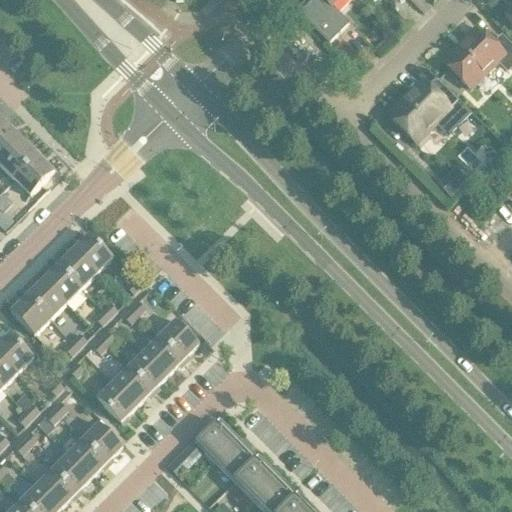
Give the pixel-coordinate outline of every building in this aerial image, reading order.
[(333,9),(341,0),(316,0),(299,17),(330,47),(350,27),(333,9)] [(511,14),(505,21),(511,27),(511,0),(508,0),(503,6),(511,14)] [(470,94),(499,65),(507,74),(511,69),(511,51),(502,41),(494,49),(477,32),(442,66),(470,94)] [(403,105),(388,120),(416,148),(444,120),(456,132),(470,118),(458,106),(458,105),(437,84),(429,92),(423,86),(412,96),(412,95),(411,96),(412,97),(404,104),(403,104),(403,105)] [(0,168),(0,169),(23,145),(8,130),(0,137),(0,168)] [(16,184),(39,161),(23,145),(0,169),(16,184)] [(39,161),(16,184),(31,200),(55,176),(39,161)] [(448,200),(463,185),(467,182),(454,169),(436,188),(448,200)] [(5,216),(0,221),(0,228),(5,233),(14,224),(5,216)] [(90,240),(74,255),(97,279),(113,263),(90,240)] [(74,255),(58,271),(81,295),(97,279),(74,255)] [(58,271),(43,286),(67,310),(81,295),(58,271)] [(133,285),(126,292),(134,300),(141,292),(133,285)] [(43,286),(27,302),(51,325),(67,310),(43,286)] [(27,302),(12,318),(35,341),(51,325),(27,302)] [(138,306),(131,314),(139,322),(146,314),(138,306)] [(110,308),(102,316),(110,324),(118,316),(110,308)] [(131,314),(123,321),(131,329),(139,322),(131,314)] [(102,316),(94,323),(103,331),(110,324),(102,316)] [(176,327),(160,343),(183,366),(199,350),(176,327)] [(108,337),(100,344),(108,353),(116,345),(108,337)] [(79,339),(72,346),(79,354),(87,346),(79,339)] [(11,340),(0,350),(0,361),(18,379),(34,363),(11,340)] [(160,343),(144,358),(168,381),(183,366),(160,343)] [(100,344),(93,352),(101,360),(108,353),(100,344)] [(72,346),(64,354),(72,362),(79,354),(72,346)] [(144,358),(129,373),(152,397),(168,381),(144,358)] [(0,361),(0,391),(3,395),(18,379),(0,361)] [(76,368),(68,376),(77,384),(85,375),(76,368)] [(129,373),(114,388),(137,412),(152,397),(129,373)] [(56,384),(48,392),(56,401),(64,393),(56,384)] [(114,388),(98,404),(121,428),(137,412),(114,388)] [(25,399),(16,408),(24,417),(33,407),(25,399)] [(61,407),(53,415),(61,423),(68,415),(61,407)] [(32,409),(24,417),(32,425),(40,417),(32,409)] [(53,415),(45,422),(53,430),(61,423),(53,415)] [(24,417),(17,424),(25,432),(32,425),(24,417)] [(299,511),(215,426),(195,447),(259,511),(299,511)] [(100,429),(84,445),(107,468),(123,452),(100,429)] [(30,437),(22,445),(30,453),(38,446),(30,437)] [(1,440),(0,441),(0,453),(2,455),(9,447),(2,439),(1,440)] [(22,445),(14,453),(22,461),(28,455),(30,453),(22,445)] [(84,445),(68,460),(92,484),(107,468),(84,445)] [(33,461),(28,455),(22,461),(28,466),(33,461)] [(68,460),(53,476),(76,499),(92,484),(68,460)] [(0,484),(8,477),(0,468),(0,484)] [(53,476),(37,491),(58,511),(63,511),(76,499),(53,476)] [(8,477),(0,484),(7,492),(15,484),(8,477)] [(58,511),(37,491),(22,507),(27,511),(58,511)]
